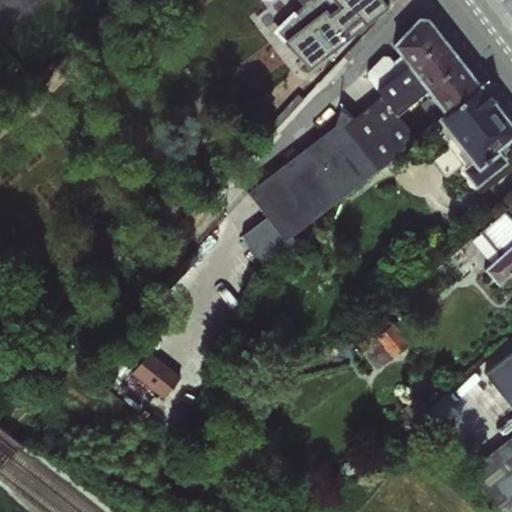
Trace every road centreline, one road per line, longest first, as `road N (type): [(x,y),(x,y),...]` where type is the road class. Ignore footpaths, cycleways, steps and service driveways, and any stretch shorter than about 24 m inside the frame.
road 1 (unclassified): [(415,0),(80,353)]
road 2 (track): [(80,353),(0,452)]
